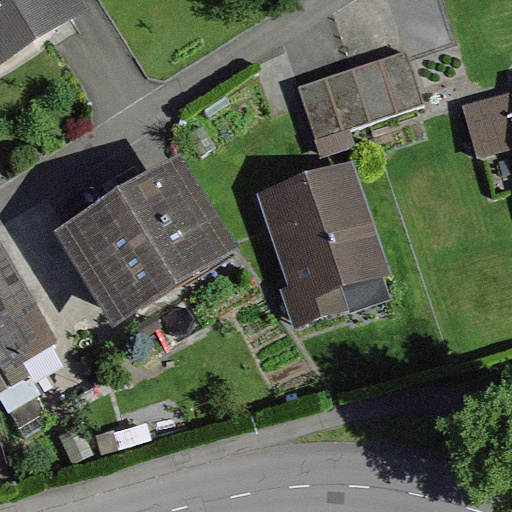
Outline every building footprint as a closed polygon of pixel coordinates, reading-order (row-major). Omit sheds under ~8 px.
[(0,0),(0,80),(96,23),(82,0),(0,0)] [(429,116),(413,63),(310,95),(326,148),(429,116)] [(511,110),(472,120),(482,164),(511,156),(511,110)] [(395,289),(361,169),(273,194),(307,314),(395,289)] [(243,260),(191,172),(74,240),(126,329),(243,260)] [(8,251),(0,256),(0,354),(13,377),(65,346),(8,251)]
